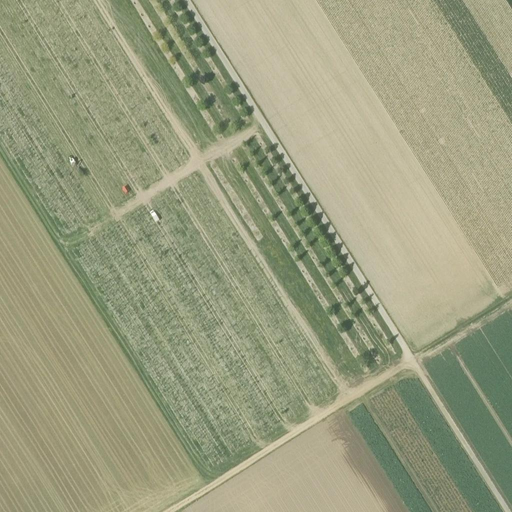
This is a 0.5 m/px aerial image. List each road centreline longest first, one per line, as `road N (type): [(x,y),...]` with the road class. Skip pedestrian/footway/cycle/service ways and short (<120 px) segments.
road 1 (track): [(186,0),(412,359)]
road 2 (track): [(170,511),(412,359)]
road 3 (track): [(412,359),(508,511)]
